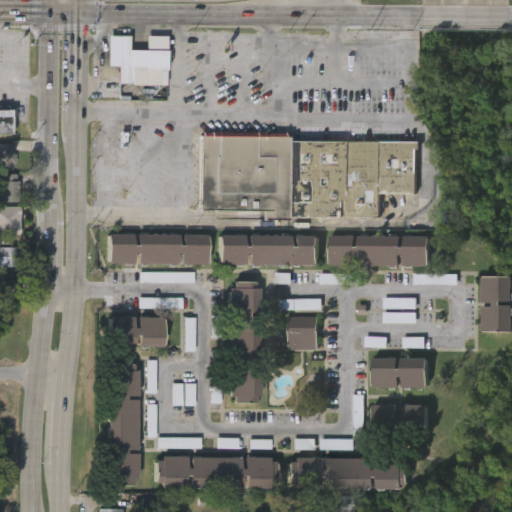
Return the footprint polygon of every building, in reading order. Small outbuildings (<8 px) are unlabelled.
[(130,35),(129,49),(158,50),(158,48),(169,48),(168,87),(158,87),(158,69),(147,69),(147,66),(134,66),(133,81),(119,81),(120,66),(108,66),(109,35),(130,35)] [(0,108),(11,108),(11,115),(13,115),(13,133),(0,133),(0,108)] [(286,137),(286,140),(417,143),(416,195),(377,194),(376,219),(283,217),(283,221),(213,220),(213,211),(195,210),(196,136),(286,137)] [(11,150),(11,154),(13,154),(13,163),(11,163),(11,168),(0,167),(0,144),(11,144),(11,150)] [(1,202),(17,202),(18,174),(2,174),(1,202)] [(17,214),(17,235),(8,235),(8,237),(0,236),(0,207),(17,207),(17,214)] [(178,244),(180,244),(180,234),(206,235),(206,264),(179,264),(179,253),(177,253),(177,265),(136,264),(136,260),(132,259),(132,263),(106,263),(107,233),(132,234),(132,244),(134,245),(134,233),(178,234),(178,244)] [(317,235),(317,265),(291,265),(292,254),(288,254),(288,266),(248,265),(248,253),(245,253),(245,264),(218,264),(219,234),(244,234),(244,245),(247,245),(247,235),(289,235),(289,246),(293,246),(293,235),(317,235)] [(430,235),(429,266),(404,266),(404,255),(401,255),(400,266),(360,265),(360,254),(357,254),(357,265),(331,264),(332,234),(355,235),(355,246),(360,246),(360,235),(401,235),(401,246),(406,246),(406,235),(430,235)] [(0,246),(18,247),(18,266),(0,265),(1,259),(0,258),(0,246)] [(193,273),(138,271),(138,282),(193,284),(193,273)] [(16,302),(0,302),(0,273),(17,274),(16,302)] [(290,284),(290,274),(274,274),(274,284),(290,284)] [(352,285),(352,275),(319,274),(319,284),(352,285)] [(456,275),(413,274),(413,285),(456,285),(456,275)] [(511,301),(505,301),(505,304),(511,304),(511,330),(484,330),(484,305),(494,305),(494,302),(483,302),(484,275),(511,275),(511,301)] [(254,282),(254,287),(259,287),(258,313),(245,313),(245,316),(259,316),(258,367),(248,367),(248,371),(260,372),(259,396),(255,396),(255,403),(232,403),(232,397),(228,397),(228,370),(238,371),(238,366),(228,365),(229,317),(238,317),(238,314),(227,313),(228,288),(232,288),(232,281),(254,282)] [(181,298),(137,298),(137,309),(181,309),(181,298)] [(321,299),(278,300),(279,311),(321,310),(321,299)] [(415,323),(415,312),(382,313),(382,324),(415,323)] [(132,316),(132,327),(135,327),(135,316),(162,317),(162,346),(136,346),(136,335),(132,335),(132,346),(106,345),(106,316),(132,316)] [(317,348),(317,351),(290,350),(291,317),(318,317),(317,348)] [(194,352),(194,318),(183,318),(183,352),(194,352)] [(386,348),(386,337),(364,337),(364,347),(386,348)] [(424,338),(402,337),(402,348),(424,348),(424,338)] [(428,358),(428,388),(403,388),(403,377),(400,377),(400,388),(374,388),(374,358),(399,358),(399,369),(402,369),(402,358),(428,358)] [(155,360),(145,360),(145,394),(155,394),(155,360)] [(133,364),(133,370),(137,370),(136,395),(124,395),(124,399),(136,399),(135,449),(124,449),(124,453),(137,453),(136,479),(132,479),(132,486),(110,485),(110,479),(105,479),(105,454),(115,454),(115,451),(105,451),(106,398),(116,398),(116,394),(106,394),(106,370),(111,370),(111,363),(133,364)] [(170,406),(181,406),(182,384),(171,384),(170,406)] [(362,395),(353,396),(354,436),(363,435),(362,395)] [(428,405),(428,433),(403,433),(403,427),(400,427),(400,433),(374,433),(375,405),(399,405),(399,416),(403,416),(403,405),(428,405)] [(200,438),(156,438),(156,448),(200,449),(200,438)] [(237,449),(237,438),(216,438),(215,449),(237,449)] [(315,439),(293,439),(293,450),(315,450),(315,439)] [(320,450),(353,450),(353,440),(320,439),(320,450)] [(248,449),(270,449),(270,440),(248,440),(248,449)] [(186,456),(186,468),(189,468),(189,457),(239,458),(239,469),(243,469),(243,457),(268,457),(268,461),(275,461),(274,486),(268,485),(268,488),(244,487),(244,484),(241,484),(241,487),(188,486),(188,476),(185,476),(184,487),(161,487),(161,482),(154,482),(154,461),(161,461),(161,455),(186,456)] [(373,458),(373,469),(376,469),(376,459),(405,459),(405,462),(409,462),(408,490),(378,489),(378,477),(375,477),(374,490),(294,489),(294,484),(288,484),(288,462),(294,462),(295,457),(320,457),(320,468),(323,469),(323,458),(325,458),(373,458)] [(350,511),(330,511),(331,496),(350,497),(350,511)] [(141,509),(153,511),(155,500),(143,498),(141,509)]
